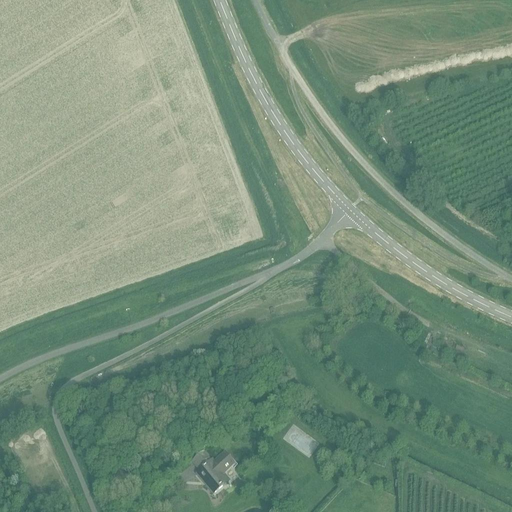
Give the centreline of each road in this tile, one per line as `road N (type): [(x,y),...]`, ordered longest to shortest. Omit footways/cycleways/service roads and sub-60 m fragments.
road 1 (unclassified): [(511,278),(441,231),(338,135),(256,0)]
road 2 (unclassified): [(94,511),(55,418),(58,398),(281,265)]
road 3 (unclassified): [(0,378),(281,265)]
road 4 (secondary): [(350,210),(280,125),(220,0)]
road 5 (secondary): [(350,210),(415,264),(511,316)]
